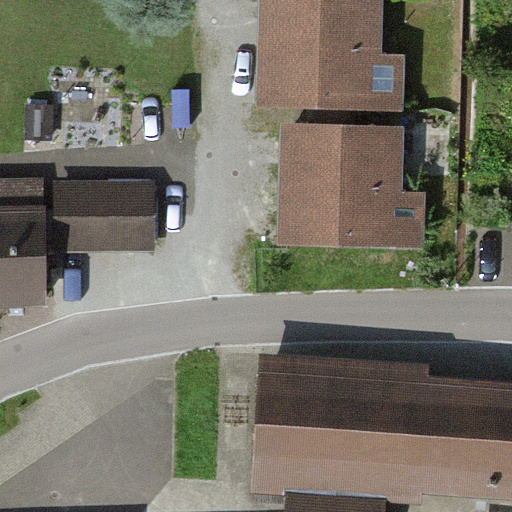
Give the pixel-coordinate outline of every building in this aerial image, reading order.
[(374,106),(376,0),(267,0),(266,103),(374,106)] [(398,134),(290,131),(286,239),(395,242),(398,134)] [(149,189),(60,190),(61,246),(149,245),(149,189)] [(47,214),(0,215),(0,302),(49,301),(47,214)] [(511,392),(262,376),(255,475),(292,477),(377,483),(511,491),(511,392)] [(375,511),(377,483),(292,477),(290,511),(375,511)]
